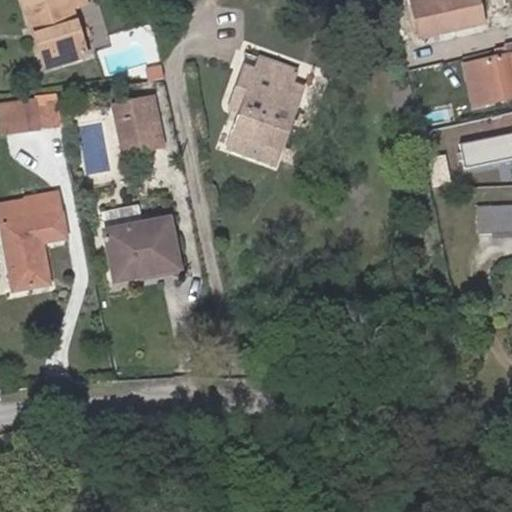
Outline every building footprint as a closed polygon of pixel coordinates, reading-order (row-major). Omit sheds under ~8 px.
[(71,8),(68,0),(22,0),(31,27),(36,25),(38,34),(33,36),(44,69),(86,57),(71,8)] [(483,23),(477,0),(423,0),(411,3),(419,38),(483,23)] [(372,9),(371,2),(346,5),(347,13),(372,9)] [(106,70),(146,62),(142,42),(102,49),(106,70)] [(511,45),(507,47),(509,56),(464,66),(473,106),(511,97),(511,45)] [(274,163),(301,88),(291,84),(294,74),(258,61),(255,71),(245,67),(230,109),(241,113),(230,147),(274,163)] [(164,79),(161,65),(144,69),(147,82),(164,79)] [(447,93),(443,71),(430,73),(435,96),(447,93)] [(162,147),(152,98),(118,105),(121,122),(131,120),(138,152),(162,147)] [(49,99),(32,101),(36,130),(52,128),(49,99)] [(0,108),(3,134),(36,130),(32,101),(0,105),(0,108)] [(121,122),(118,105),(113,107),(116,122),(121,122)] [(511,117),(486,119),(487,133),(463,134),(463,138),(511,134),(511,117)] [(138,152),(131,120),(121,122),(116,122),(123,154),(138,152)] [(511,134),(462,143),(465,163),(511,154),(511,134)] [(466,168),(461,145),(443,149),(448,171),(466,168)] [(65,238),(57,192),(24,198),(24,202),(0,206),(0,219),(12,291),(48,284),(40,242),(65,238)] [(511,233),(511,206),(476,208),(477,235),(511,233)] [(126,229),(121,208),(101,212),(105,233),(126,229)] [(176,269),(166,221),(126,229),(105,233),(115,281),(176,269)]
